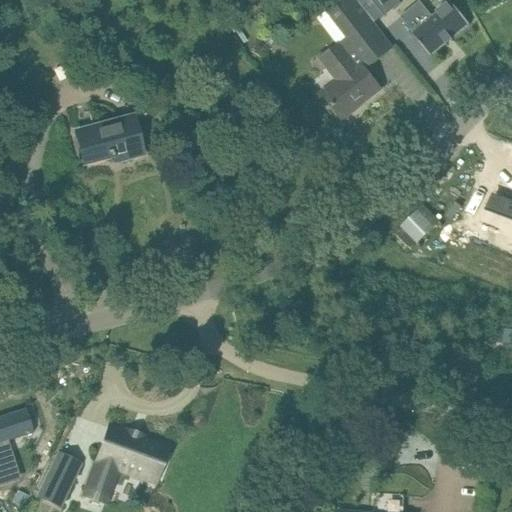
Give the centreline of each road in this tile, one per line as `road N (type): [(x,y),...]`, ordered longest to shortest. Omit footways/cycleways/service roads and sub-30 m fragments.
road 1 (unclassified): [(192,296),(299,260),(426,167),(511,75)]
road 2 (unclassified): [(192,296),(215,341),(280,375),(511,415)]
road 3 (unclassified): [(76,328),(192,296)]
